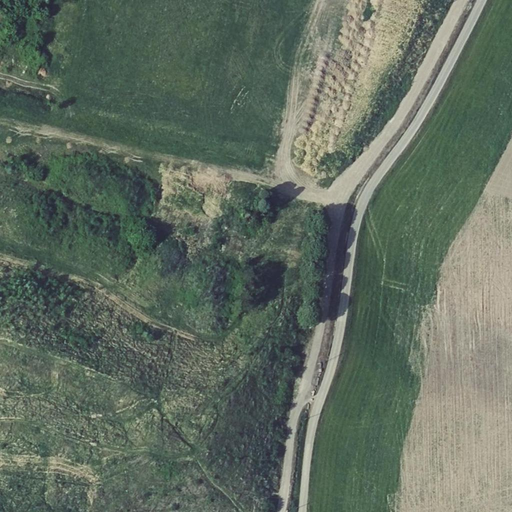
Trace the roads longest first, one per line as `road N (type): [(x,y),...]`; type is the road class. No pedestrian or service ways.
road 1 (track): [(281,511),(291,425),(317,339),(341,190),(402,112),(461,0)]
road 2 (residential): [(481,0),(429,102),(362,201),(337,345),(310,431),(301,511)]
road 3 (track): [(318,0),(294,69),(283,152),(299,192),(339,198)]
